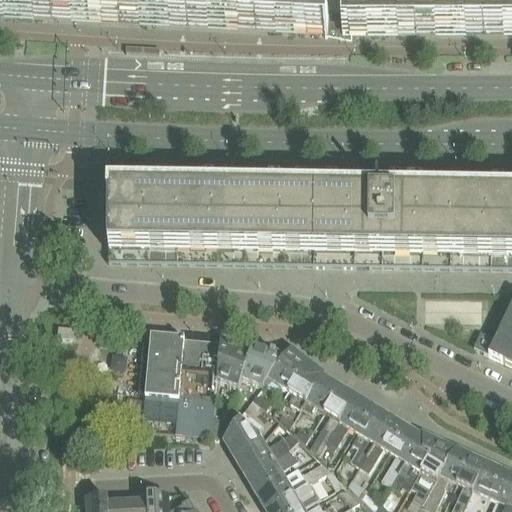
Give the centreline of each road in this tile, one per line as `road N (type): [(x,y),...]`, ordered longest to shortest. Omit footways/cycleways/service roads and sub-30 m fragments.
road 1 (tertiary): [(26,131),(511,144)]
road 2 (tertiary): [(511,88),(32,77)]
road 3 (residential): [(511,400),(321,313),(93,287)]
road 4 (residential): [(98,175),(511,183)]
road 5 (residential): [(229,511),(200,482),(15,491)]
road 6 (residential): [(15,491),(13,299)]
road 7 (residential): [(14,291),(26,131)]
